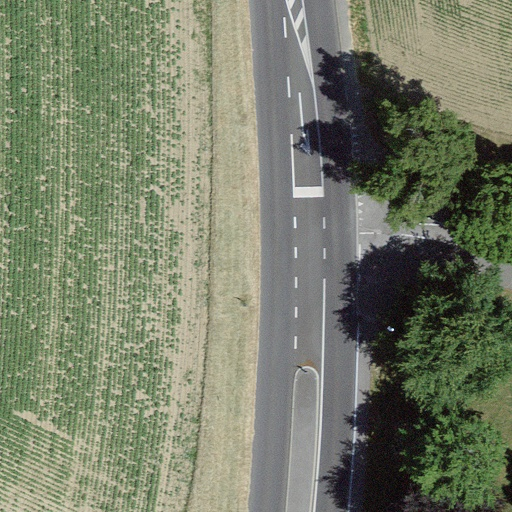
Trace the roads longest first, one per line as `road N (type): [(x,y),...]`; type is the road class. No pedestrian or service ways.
road 1 (tertiary): [(309,195),(309,377),(298,511)]
road 2 (residential): [(309,195),(511,249)]
road 3 (tertiary): [(290,0),(309,195)]
